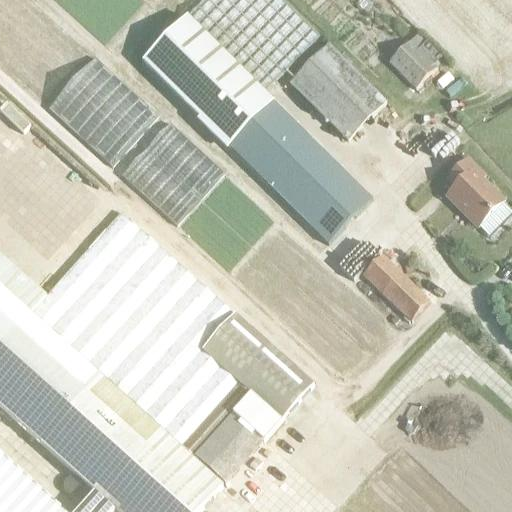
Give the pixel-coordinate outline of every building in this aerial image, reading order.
[(227,153),(230,151),(329,248),(373,202),(274,105),(266,95),(320,40),(280,0),(207,0),(143,66),(201,121),(198,125),(227,153)] [(439,70),(412,43),(390,64),(417,92),(439,70)] [(348,145),(378,115),(388,105),(329,46),(289,87),(348,145)] [(449,198),(480,230),(504,205),(482,183),(485,179),(469,162),(450,180),(458,189),(449,198)] [(282,425),(316,389),(236,316),(235,317),(122,215),(47,299),(0,256),(0,410),(95,495),(113,511),(204,511),(266,443),(282,425)] [(351,257),(339,269),(352,283),(365,270),(351,257)] [(431,305),(383,258),(363,279),(412,325),(431,305)] [(113,511),(95,495),(79,511),(60,511),(0,457),(0,511),(113,511)]
